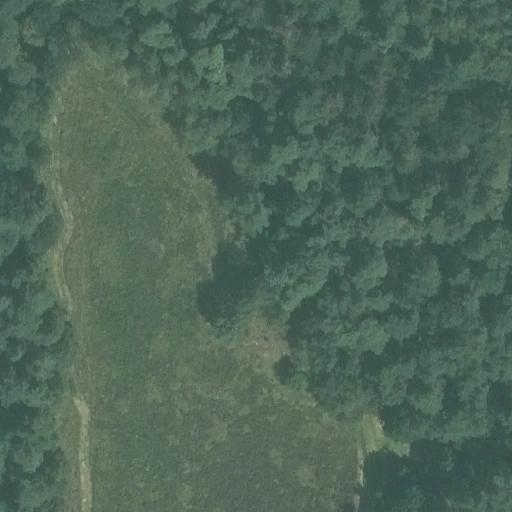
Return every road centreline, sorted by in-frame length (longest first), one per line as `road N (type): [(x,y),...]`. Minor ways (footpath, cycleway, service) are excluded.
road 1 (track): [(367,511),(377,463),(367,348),(402,271)]
road 2 (track): [(511,446),(377,435)]
road 3 (track): [(402,271),(511,194)]
